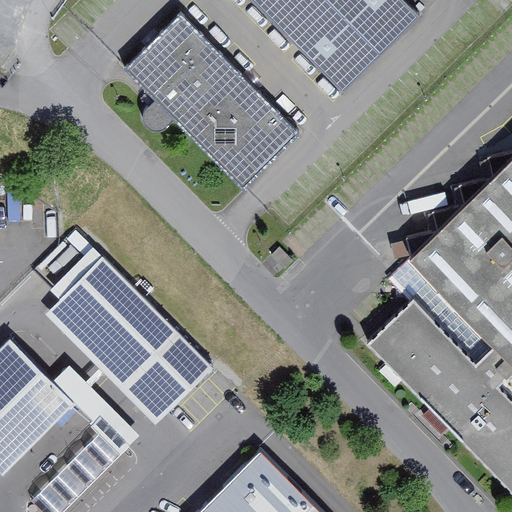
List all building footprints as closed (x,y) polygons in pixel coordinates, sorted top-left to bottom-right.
[(402,0),(254,0),(344,90),(418,16),(402,0)] [(165,128),(175,117),(245,186),(297,134),(177,16),(126,68),(155,97),(145,108),(143,113),(142,118),(143,123),(146,127),(151,130),(156,131),(161,130),(165,128)] [(413,258),(393,278),(415,300),(368,346),(511,491),(511,153),(492,157),(496,176),(462,185),(465,207),(435,212),(439,232),(409,239),(413,258)] [(96,248),(38,307),(150,418),(209,359),(96,248)] [(9,339),(0,347),(0,471),(1,473),(72,401),(9,339)] [(106,431),(41,493),(59,511),(138,437),(105,402),(91,416),(106,431)] [(322,511),(263,453),(204,511),(322,511)]
